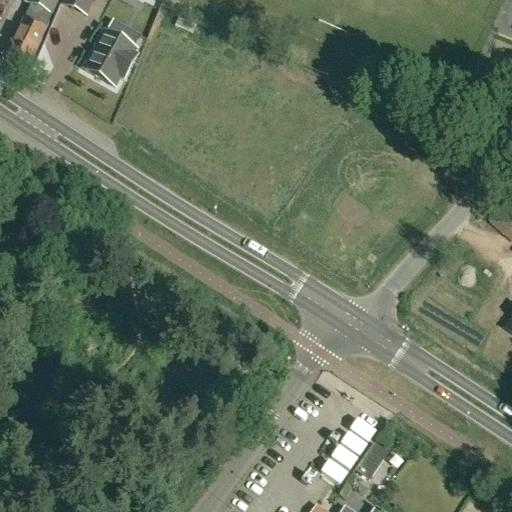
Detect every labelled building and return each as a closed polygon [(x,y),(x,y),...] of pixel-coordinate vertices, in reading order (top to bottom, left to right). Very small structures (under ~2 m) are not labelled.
[(26,0),(25,3),(31,6),(24,18),(11,43),(3,56),(23,70),(32,57),(47,29),(52,15),(58,0),(26,0)] [(61,0),(59,7),(86,18),(93,0),(61,0)] [(82,70),(115,88),(120,79),(124,81),(137,57),(133,55),(135,51),(102,33),(82,70)] [(511,214),(504,208),(491,224),(511,241),(511,214)] [(481,307),(509,277),(485,254),(457,284),(481,307)] [(273,465),(286,474),(300,455),(286,446),(273,465)]
